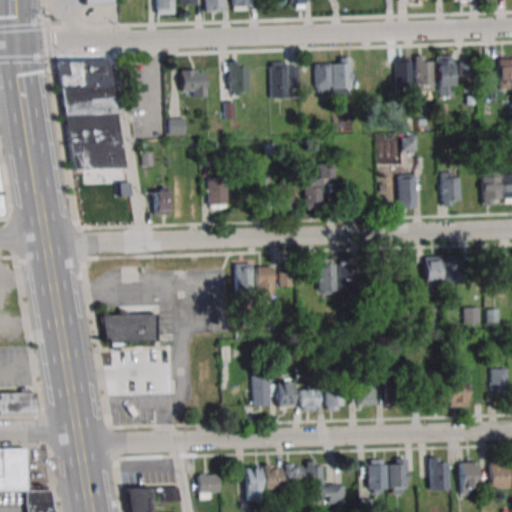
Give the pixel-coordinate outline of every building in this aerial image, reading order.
[(432,91),(432,55),(414,55),(414,91),(432,91)] [(452,55),(435,55),(435,96),(452,96),(452,55)] [(119,168),(112,57),(59,61),(66,171),(119,168)] [(411,57),(392,57),(392,89),(411,89),(411,57)] [(511,88),(511,58),(496,58),(496,88),(511,88)] [(349,59),(311,60),(312,93),(350,92),(349,59)] [(246,60),(226,60),(226,93),(246,93),(246,60)] [(267,97),(287,97),(287,86),(296,86),(296,62),(267,62),(267,97)] [(205,96),(205,68),(178,68),(178,96),(205,96)] [(183,134),(183,117),(166,117),(166,134),(183,134)] [(413,138),(401,138),(401,150),(413,150),(413,138)] [(326,164),(316,164),(316,177),(302,177),(302,204),(327,204),(326,164)] [(480,204),(499,204),(499,201),(511,200),(511,169),(479,170),(480,204)] [(438,206),(457,206),(457,170),(438,170),(438,206)] [(205,180),(205,208),(224,208),(224,180),(205,180)] [(397,209),(413,209),(413,180),(397,180),(397,209)] [(289,185),(269,185),(269,205),(289,205),(289,185)] [(151,214),(168,214),(168,189),(151,189),(151,214)] [(442,254),(442,283),(461,283),(461,254),(442,254)] [(422,255),(422,287),(439,287),(439,255),(422,255)] [(500,282),(500,255),(482,255),(482,282),(500,282)] [(315,295),(334,295),(334,260),(315,260),(315,295)] [(233,292),(251,292),(251,262),(233,262),(233,292)] [(254,296),(271,296),(271,265),(254,265),(254,296)] [(289,284),(289,272),(278,272),(278,284),(289,284)] [(340,287),(348,290),(353,277),(345,274),(340,287)] [(120,314),(100,315),(100,343),(152,342),(151,313),(137,314),(136,280),(120,280),(120,314)] [(477,323),(477,307),(461,307),(461,323),(477,323)] [(504,368),(488,368),(488,396),(504,396),(504,368)] [(249,374),(249,406),(267,406),(267,374),(249,374)] [(465,406),(465,379),(446,379),(446,406),(465,406)] [(274,381),(274,409),(291,409),(291,381),(274,381)] [(350,404),(373,404),(373,381),(350,381),(350,404)] [(401,382),(381,382),(381,405),(401,405),(401,382)] [(441,407),(441,383),(421,383),(421,407),(441,407)] [(323,385),(323,410),(340,410),(340,385),(323,385)] [(315,410),(315,388),(296,388),(296,410),(315,410)] [(0,413),(34,413),(34,392),(0,392),(0,413)] [(0,449),(0,488),(25,487),(22,449),(0,449)] [(405,493),(405,457),(387,457),(387,493),(405,493)] [(445,490),(445,458),(426,458),(426,490),(445,490)] [(364,492),(384,492),(384,459),(364,459),(364,492)] [(320,484),(320,461),(304,461),(305,496),(326,495),(326,504),(342,504),(342,484),(320,484)] [(476,461),(457,461),(457,493),(476,493),(476,461)] [(506,462),(487,462),(487,488),(506,488),(506,462)] [(282,464),(282,488),(300,488),(300,464),(282,464)] [(260,490),(279,489),(278,465),(242,466),(243,500),(260,500),(260,490)] [(217,473),(196,473),(196,498),(217,498),(217,473)] [(124,486),(127,511),(148,511),(147,485),(124,486)] [(23,492),(25,511),(52,511),(50,490),(23,492)]
